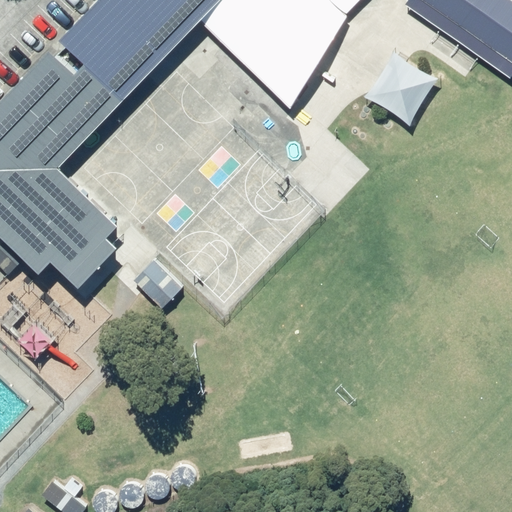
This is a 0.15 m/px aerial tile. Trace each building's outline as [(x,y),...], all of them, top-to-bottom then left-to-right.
[(159,0),(39,0),(37,3),(99,62),(159,0)] [(434,51),(454,20),(422,0),(419,0),(401,30),(434,51)] [(511,0),(437,0),(511,52),(511,0)] [(0,47),(0,224),(16,240),(29,227),(55,252),(91,215),(81,205),(92,193),(34,136),(99,65),(64,30),(53,42),(28,18),(0,47)] [(252,31),(234,56),(300,95),(312,74),(252,31)] [(187,284),(159,256),(135,280),(164,308),(187,284)] [(82,511),(83,511),(52,484),(40,498),(56,511),(82,511)]
